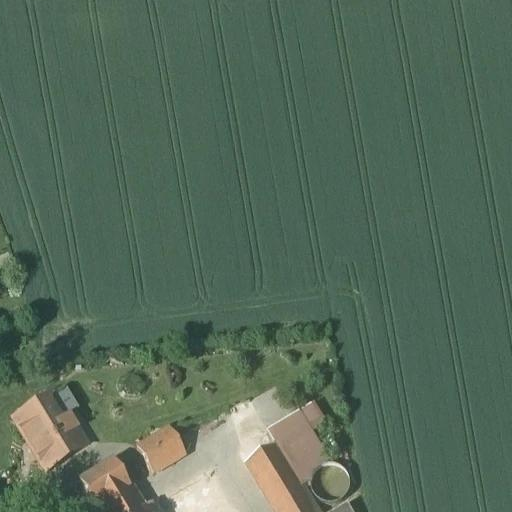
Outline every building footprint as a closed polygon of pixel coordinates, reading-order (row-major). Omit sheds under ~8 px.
[(54,396),(13,421),(44,473),(85,449),(54,396)] [(167,431),(135,450),(151,477),(183,458),(167,431)] [(273,511),(350,511),(347,506),(337,511),(315,511),(276,448),(246,466),(273,511)] [(78,486),(93,511),(229,511),(206,474),(144,511),(126,480),(122,483),(112,465),(78,486)] [(310,484),(310,489),(311,494),(313,498),(316,502),(320,504),(324,506),(329,507),(334,507),(338,505),(342,503),(346,499),(348,495),(349,490),(350,486),(349,481),(347,477),(344,473),(340,470),(335,468),(331,467),(326,468),(321,469),(317,472),(314,475),(312,480),(310,484)]
